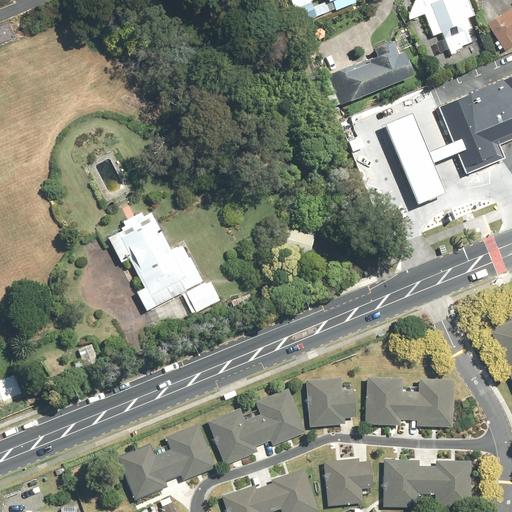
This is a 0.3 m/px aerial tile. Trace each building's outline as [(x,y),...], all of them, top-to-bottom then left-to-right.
[(314,0),(316,4),(324,0),(327,0),(334,16),(359,6),(356,0),(314,0)] [(415,0),(409,15),(411,19),(427,13),(435,33),(444,29),(453,50),(473,42),(464,19),(474,15),(468,0),(415,0)] [(312,1),(295,10),(304,28),(321,19),(312,1)] [(511,8),(487,25),(505,51),(511,46),(511,8)] [(380,55),(331,75),(343,105),(414,76),(405,54),(399,57),(393,43),(378,49),(380,55)] [(511,76),(438,106),(464,168),(502,152),(498,142),(511,136),(511,76)] [(415,119),(389,129),(420,204),(445,194),(415,119)] [(124,230),(109,238),(121,262),(129,258),(144,288),(137,291),(147,311),(183,293),(194,317),(215,307),(214,305),(220,302),(210,280),(205,283),(192,256),(189,257),(183,244),(172,250),(153,211),(146,215),(144,212),(124,222),(125,225),(122,227),(124,230)] [(312,255),(317,233),(288,226),(282,248),(312,255)] [(511,319),(493,332),(511,377),(511,319)] [(342,390),(341,376),(306,379),(310,427),(345,424),(344,418),(357,417),(355,389),(342,390)] [(418,425),(454,426),(455,381),(420,379),(419,393),(403,392),(404,379),(368,377),(367,423),(402,424),(403,420),(418,421),(418,425)] [(274,445),(307,432),(290,390),(257,403),(262,415),(247,421),(242,408),(209,421),(226,464),(259,451),(258,447),(272,441),(274,445)] [(183,480),(216,467),(199,425),(166,438),(171,450),(156,456),(151,444),(118,457),(135,499),(168,486),(167,482),(181,476),(183,480)] [(358,458),(324,462),(329,506),(363,502),(362,489),(373,487),(370,461),(359,463),(358,458)] [(420,460),(384,458),(383,504),(418,505),(419,492),(435,492),(435,506),(470,507),(471,461),(435,460),(435,464),(420,464),(420,460)] [(256,484),(222,495),(227,511),(274,511),(282,510),(282,511),(318,511),(319,511),(305,468),(271,479),(272,483),(258,488),(256,484)]
